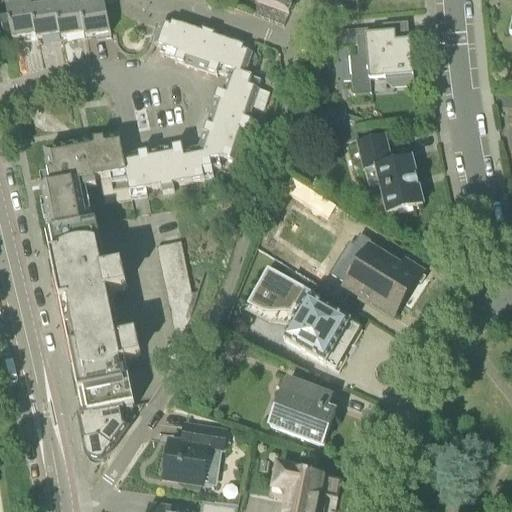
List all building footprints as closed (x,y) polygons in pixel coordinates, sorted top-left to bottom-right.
[(29,0),(4,0),(13,43),(37,38),(38,38),(32,11),(29,0)] [(80,0),(64,0),(66,8),(57,10),(62,38),(61,38),(62,42),(85,37),(87,37),(81,9),(82,9),(80,0)] [(112,40),(104,0),(80,0),(82,9),(81,9),(87,37),(85,37),(86,41),(110,36),(111,40),(112,40)] [(284,29),(291,12),(296,0),(255,0),(255,3),(259,4),(254,18),(284,29)] [(38,38),(37,38),(37,42),(61,38),(62,38),(57,10),(56,10),(56,5),(32,11),(38,38)] [(41,181),(43,190),(46,205),(42,206),(46,225),(50,225),(52,237),(88,230),(79,186),(83,185),(84,191),(97,189),(96,183),(101,182),(106,208),(133,202),(131,196),(138,195),(162,190),(163,196),(175,194),(174,188),(205,182),(215,179),(213,171),(211,162),(222,160),(235,163),(245,134),(251,136),(255,124),(249,122),(259,92),(262,83),(245,78),(253,56),(244,53),(245,49),(214,39),(216,33),(205,29),(202,35),(172,25),(171,28),(162,25),(155,48),(178,56),(175,65),(218,79),(219,77),(230,80),(225,97),(219,95),(200,152),(184,155),(183,149),(131,159),(124,161),(120,141),(46,156),(50,179),(41,181)] [(330,35),(325,52),(356,49),(357,59),(349,60),(352,99),(371,97),(369,83),(385,81),(385,74),(413,71),(411,43),(410,42),(408,25),(383,27),(383,36),(369,37),(368,32),(330,35)] [(302,119),(333,129),(343,132),(347,118),(306,106),(302,119)] [(302,119),(298,133),(329,142),(333,129),(302,119)] [(385,138),(365,143),(358,145),(370,191),(380,189),(387,216),(423,208),(412,161),(392,166),(385,138)] [(354,220),(348,216),(291,181),(284,193),(347,231),(354,220)] [(66,328),(117,319),(112,296),(123,294),(127,289),(124,274),(119,271),(107,273),(98,228),(88,230),(52,237),(53,243),(52,253),(52,260),(66,328)] [(395,321),(403,309),(418,284),(422,287),(426,280),(405,266),(402,271),(371,251),(374,247),(368,243),(367,243),(360,239),(354,248),(350,246),(331,277),(348,287),(345,291),(395,321)] [(191,319),(199,294),(192,295),(182,245),(157,250),(176,343),(179,343),(193,320),(191,319)] [(318,287),(327,275),(296,252),(287,264),(318,287)] [(271,278),(252,313),(273,325),(287,326),(294,331),(285,347),(327,370),(327,369),(339,376),(347,361),(345,356),(349,349),(354,348),(362,333),(351,327),(317,308),(319,304),(291,288),(294,284),(277,275),(275,279),(271,278)] [(80,404),(79,415),(80,420),(120,413),(134,411),(133,410),(135,410),(126,364),(137,361),(141,356),(138,342),(133,338),(121,341),(117,319),(66,328),(80,398),(80,404)] [(229,339),(223,351),(237,358),(243,346),(229,339)] [(328,413),(332,401),(288,384),(271,430),(323,450),(336,416),(328,413)] [(88,461),(105,464),(128,432),(124,430),(120,413),(80,420),(88,461)] [(170,445),(165,482),(202,488),(207,451),(223,454),(226,435),(186,429),(184,441),(186,441),(185,447),(170,445)] [(316,511),(319,499),(338,502),(342,484),(315,479),(317,472),(295,468),(294,473),(278,470),(273,499),(287,501),(284,511),(316,511)]
